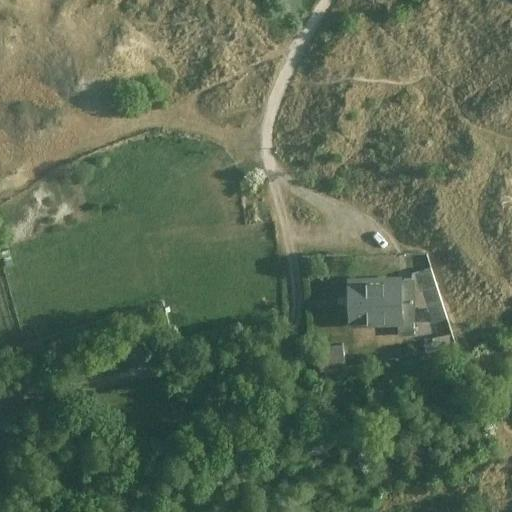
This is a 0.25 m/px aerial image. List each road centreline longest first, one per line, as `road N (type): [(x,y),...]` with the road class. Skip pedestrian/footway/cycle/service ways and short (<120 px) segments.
road 1 (track): [(0,189),(38,177),(81,145),(131,127),(177,123),(253,153),(278,183),(336,221),(384,237)]
road 2 (track): [(163,124),(316,30)]
